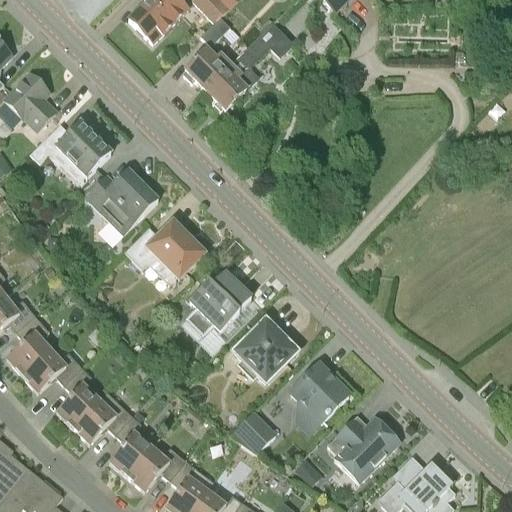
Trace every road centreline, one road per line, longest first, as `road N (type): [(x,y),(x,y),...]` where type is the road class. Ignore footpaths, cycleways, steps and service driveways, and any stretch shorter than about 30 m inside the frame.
road 1 (secondary): [(511,478),(28,0)]
road 2 (residential): [(113,511),(0,402)]
